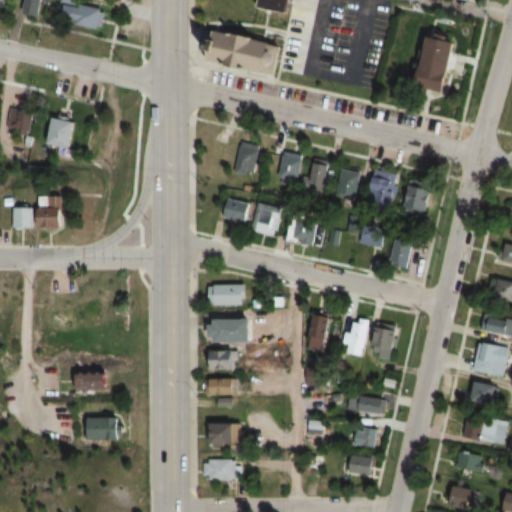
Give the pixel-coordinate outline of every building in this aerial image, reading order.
[(41,15),(42,0),(25,0),(24,14),(41,15)] [(64,0),(59,16),(99,31),(107,9),(84,0),(64,0)] [(206,29),(209,29),(211,30),(222,32),(222,30),(235,33),(248,36),(248,38),(253,39),(259,41),(261,41),(279,45),(272,73),(200,55),(202,48),(203,41),(204,38),(206,29)] [(432,33),(464,40),(454,87),(422,80),(432,33)] [(29,132),(32,110),(9,107),(6,129),(29,132)] [(72,149),(80,120),(54,113),(46,142),(72,149)] [(232,161),(251,170),(262,147),(243,138),(232,161)] [(303,153),(282,150),(278,183),(299,186),(303,153)] [(326,186),(330,162),(315,159),(310,183),(326,186)] [(358,200),(364,171),(343,167),(337,195),(358,200)] [(368,203),(392,207),(398,172),(374,168),(368,203)] [(422,209),(430,184),(412,179),(405,204),(422,209)] [(41,227),(70,227),(70,194),(41,194),(41,227)] [(222,219),(250,225),(250,227),(276,232),(281,208),(227,197),(222,219)] [(13,227),(37,227),(37,204),(13,204),(13,227)] [(314,245),(319,219),(295,215),(290,241),(314,245)] [(382,246),(386,228),(364,224),(360,242),(382,246)] [(416,241),(393,238),(390,265),(413,268),(416,241)] [(511,262),(511,241),(506,240),(501,260),(511,262)] [(495,302),(511,302),(511,280),(495,280),(495,302)] [(210,305),(249,305),(249,284),(210,284),(210,305)] [(327,349),(327,311),(312,311),(312,349),(327,349)] [(482,325),(504,338),(511,325),(489,312),(482,325)] [(344,353),(362,357),(370,319),(352,316),(344,353)] [(213,342),(255,342),(255,318),(213,319),(213,342)] [(376,359),(397,357),(394,323),(374,324),(376,359)] [(502,378),(510,348),(481,340),(473,370),(502,378)] [(238,368),(238,350),(210,350),(210,368),(238,368)] [(113,371),(76,371),(76,389),(113,389),(113,371)] [(208,394),(223,394),(223,381),(208,381),(208,394)] [(501,384),(476,384),(476,406),(500,407),(501,384)] [(384,400),(362,396),(359,412),(381,416),(384,400)] [(476,438),(479,416),(467,414),(465,436),(476,438)] [(119,440),(119,416),(86,416),(86,440),(119,440)] [(501,444),(506,426),(485,420),(481,439),(501,444)] [(243,422),(208,422),(208,444),(243,444),(243,422)] [(377,428),(357,424),(353,443),(374,447),(377,428)] [(459,468),(475,467),(474,450),(458,450),(459,468)] [(373,455),(350,455),(350,475),(373,475),(373,455)] [(238,459),(207,459),(207,481),(238,481),(238,459)] [(473,486),(450,485),(449,506),(471,507),(473,486)] [(511,491),(503,491),(503,510),(511,510),(511,491)]
